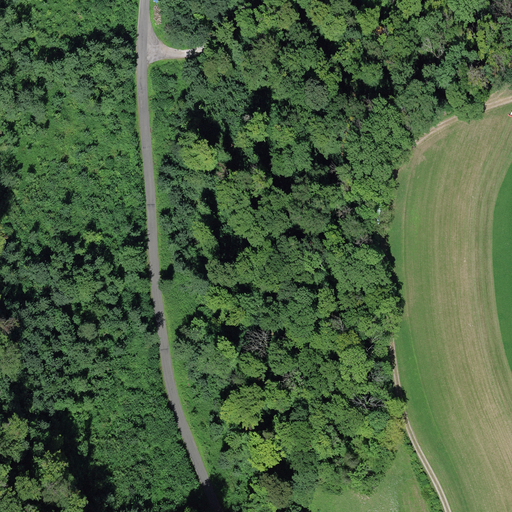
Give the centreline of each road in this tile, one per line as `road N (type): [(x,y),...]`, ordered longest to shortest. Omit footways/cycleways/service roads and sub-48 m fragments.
road 1 (unclassified): [(211,511),(154,309),(136,78),(142,0)]
road 2 (track): [(446,511),(411,445),(384,347),(383,202),(408,146),(511,101)]
road 3 (track): [(254,0),(197,51),(137,44)]
